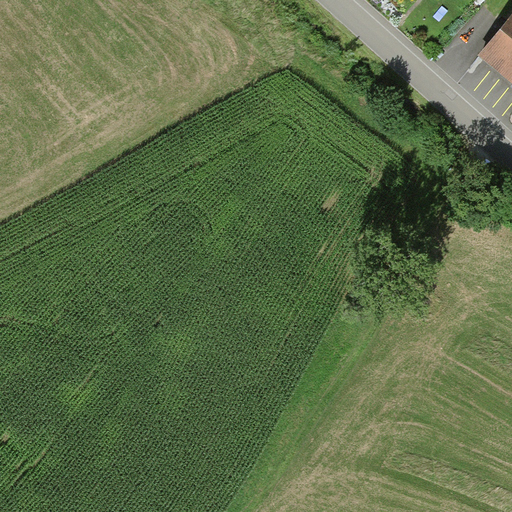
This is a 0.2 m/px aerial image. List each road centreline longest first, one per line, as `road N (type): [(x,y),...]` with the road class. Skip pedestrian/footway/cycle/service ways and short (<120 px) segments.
road 1 (track): [(244,511),(453,194)]
road 2 (tertiary): [(511,155),(333,0)]
